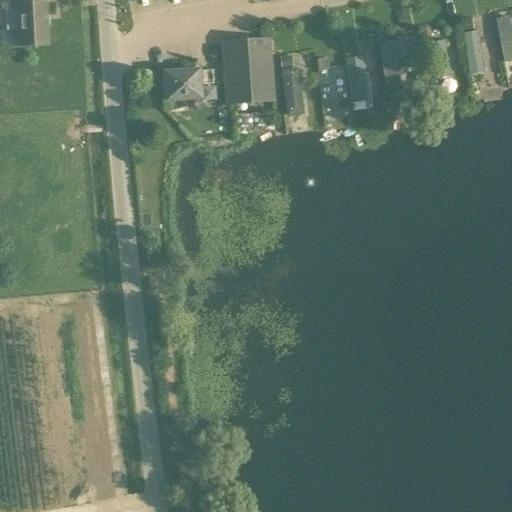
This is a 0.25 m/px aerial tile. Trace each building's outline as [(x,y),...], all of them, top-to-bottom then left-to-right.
[(45,3),(24,4),(24,0),(0,0),(1,9),(16,8),(17,47),(47,45),(45,3)] [(511,37),(506,15),(493,18),(503,61),(511,58),(511,37)] [(466,72),(482,71),(480,30),(464,31),(466,72)] [(270,38),(226,41),(220,42),(225,105),(274,102),(270,38)] [(416,88),(410,38),(378,41),(384,92),(416,88)] [(432,79),(450,75),(443,39),(425,42),(432,79)] [(361,58),(344,60),(349,102),(366,100),(361,58)] [(315,61),(317,104),(333,104),(332,61),(315,61)] [(282,114),(299,113),(297,68),(280,69),(282,114)] [(197,71),(164,74),(165,101),(199,98),(197,71)]
